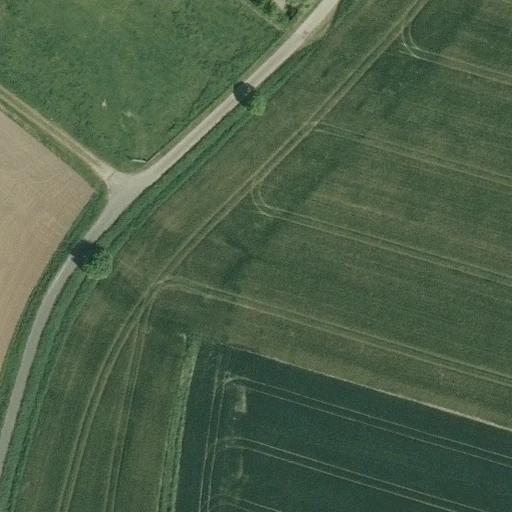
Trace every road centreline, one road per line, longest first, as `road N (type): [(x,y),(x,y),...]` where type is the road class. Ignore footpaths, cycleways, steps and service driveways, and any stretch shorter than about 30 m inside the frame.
road 1 (unclassified): [(0,449),(36,315),(66,256),(128,175),(250,72),(316,0)]
road 2 (track): [(0,73),(128,175)]
